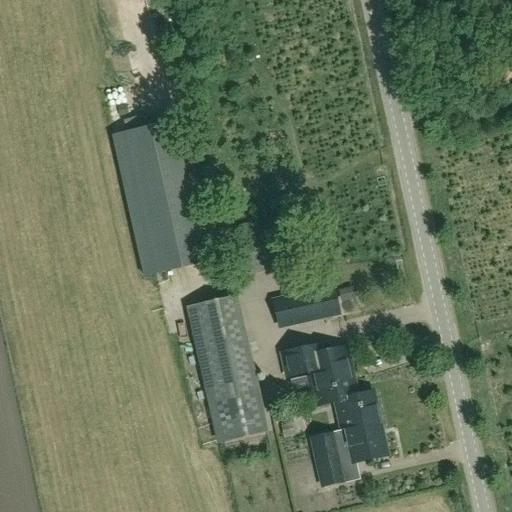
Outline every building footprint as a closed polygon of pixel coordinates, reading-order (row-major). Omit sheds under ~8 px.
[(187,267),(157,128),(115,137),(146,276),(187,267)] [(298,213),(297,198),(271,200),(273,216),(298,213)] [(275,306),(272,290),(288,287),(280,250),(245,257),(256,310),(275,306)] [(339,315),(334,289),(275,302),(281,328),(339,315)] [(189,308),(210,403),(219,443),(267,432),(237,297),(189,308)] [(335,403),(357,396),(347,349),(323,354),(322,346),(283,354),(288,377),(311,372),(312,378),(309,379),(312,392),(315,391),(318,406),(335,403)] [(347,436),(381,428),(373,393),(357,396),(335,403),(342,433),(346,432),(347,436)] [(387,457),(381,428),(347,436),(347,437),(334,440),(333,435),(312,440),(322,488),(343,483),(339,463),(352,460),(353,465),(387,457)]
